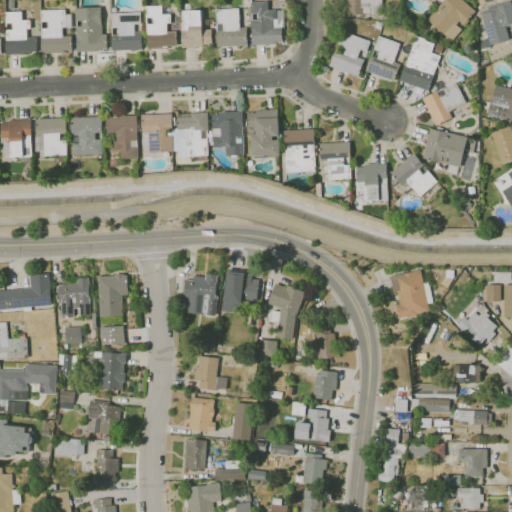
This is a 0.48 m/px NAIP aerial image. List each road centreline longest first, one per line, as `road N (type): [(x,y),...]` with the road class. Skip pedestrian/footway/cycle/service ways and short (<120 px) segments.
road 1 (tertiary): [(252,240),(297,249),(329,272),(366,331),(372,379),(354,511)]
road 2 (residential): [(293,74),(0,88)]
road 3 (residential): [(150,244),(161,350),(156,511)]
road 4 (tertiary): [(252,240),(0,244)]
